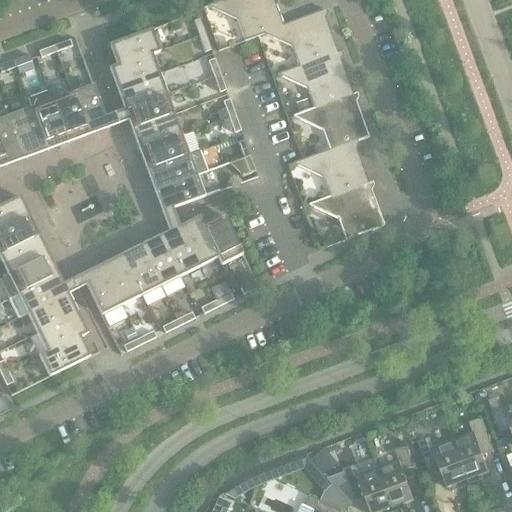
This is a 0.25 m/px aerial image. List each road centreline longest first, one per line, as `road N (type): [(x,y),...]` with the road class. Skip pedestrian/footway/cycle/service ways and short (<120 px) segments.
road 1 (residential): [(0,444),(411,236),(419,191),(346,0)]
road 2 (tertiary): [(511,310),(188,434),(151,464),(118,511)]
road 3 (tertiary): [(153,511),(177,478),(225,442),(511,335)]
